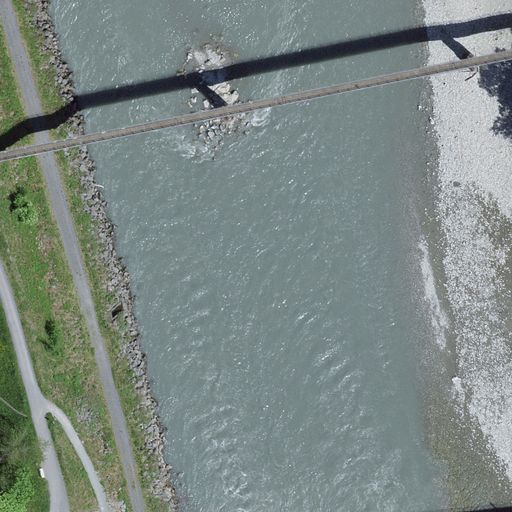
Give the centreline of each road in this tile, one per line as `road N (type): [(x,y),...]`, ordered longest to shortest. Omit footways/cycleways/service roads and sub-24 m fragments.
road 1 (track): [(135,511),(7,0)]
road 2 (track): [(0,281),(61,511)]
